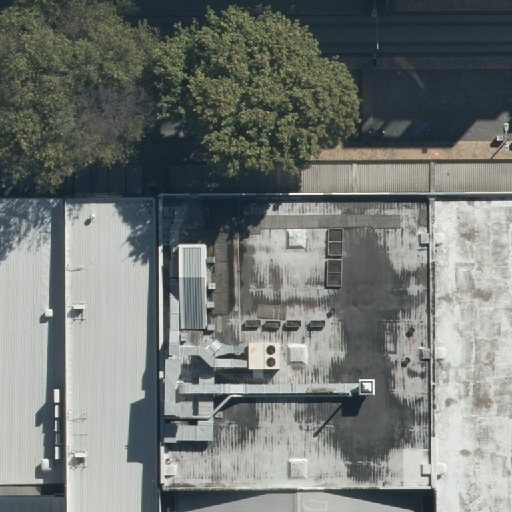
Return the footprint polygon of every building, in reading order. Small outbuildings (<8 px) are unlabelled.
[(0,511),(68,511),(71,201),(0,200),(0,511)] [(511,511),(511,200),(438,201),(442,494),(442,511),(511,511)] [(170,511),(170,496),(167,203),(71,201),(68,511),(170,511)] [(438,201),(167,203),(170,496),(442,494),(438,201)] [(442,511),(442,494),(170,496),(170,511),(442,511)]
